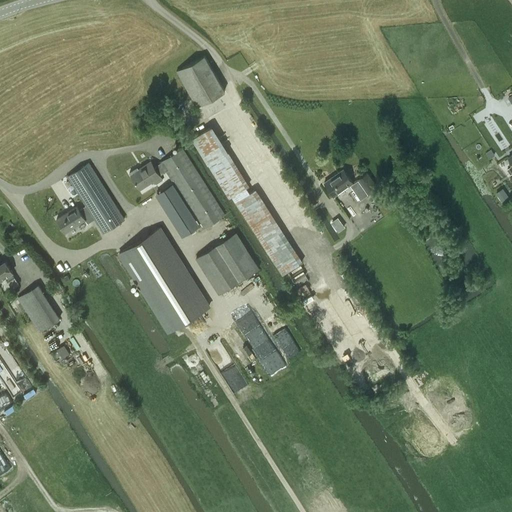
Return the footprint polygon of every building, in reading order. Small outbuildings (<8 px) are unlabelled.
[(197,106),(225,90),(205,55),(177,71),(197,106)] [(214,133),(199,143),(228,189),(243,179),(214,133)] [(182,148),(161,162),(166,170),(203,227),(224,214),(182,148)] [(494,155),(491,149),(485,153),(489,158),(494,155)] [(137,167),(129,172),(140,188),(154,179),(156,183),(162,179),(160,174),(166,170),(161,162),(154,166),(151,161),(138,169),(137,167)] [(89,163),(67,176),(90,212),(103,232),(124,218),(89,163)] [(334,195),(353,182),(343,168),(324,181),(334,195)] [(368,193),(377,187),(367,173),(359,179),(368,193)] [(184,239),(200,228),(174,187),(156,198),(184,239)] [(502,202),(508,199),(501,189),(496,192),(502,202)] [(77,205),(57,218),(65,231),(85,218),(84,216),(90,212),(86,205),(79,209),(77,205)] [(210,304),(160,226),(120,252),(170,330),(210,304)] [(220,292),(258,268),(235,232),(197,256),(220,292)] [(12,288),(19,283),(12,272),(13,271),(6,261),(0,264),(0,278),(5,276),(12,288)] [(40,330),(60,317),(38,284),(18,297),(40,330)] [(70,353),(64,344),(49,353),(55,362),(70,353)]
